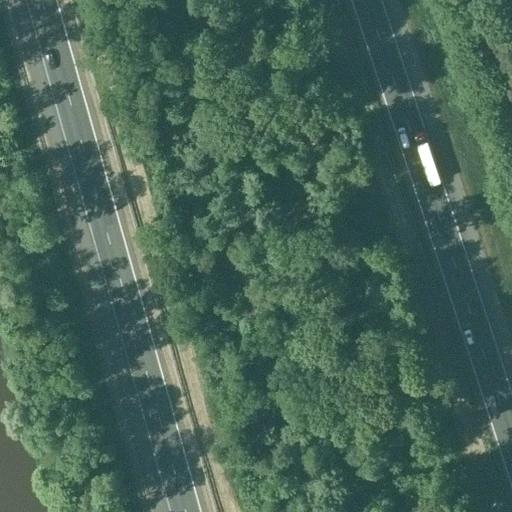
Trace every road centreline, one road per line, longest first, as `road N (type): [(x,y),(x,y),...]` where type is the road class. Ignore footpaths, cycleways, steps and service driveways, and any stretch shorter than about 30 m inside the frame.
road 1 (motorway): [(41,0),(185,511)]
road 2 (motorway): [(511,442),(366,0)]
